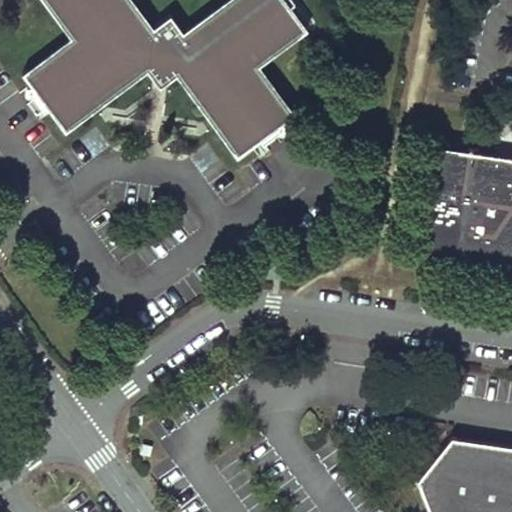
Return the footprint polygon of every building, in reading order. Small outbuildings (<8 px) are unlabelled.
[(135,0),(44,0),(71,36),(24,70),(67,129),(148,69),(159,85),(178,72),(238,154),(296,111),(260,63),(307,27),(286,0),(223,0),(184,30),(171,13),(154,25),(135,0)] [(436,167),(424,254),(510,266),(511,265),(511,161),(505,160),(493,159),(495,152),(458,146),(445,154),(440,159),(436,167)] [(511,154),(495,152),(493,159),(505,160),(511,161),(511,154)] [(493,307),(461,303),(459,314),(492,319),(493,307)] [(511,511),(511,445),(450,436),(418,481),(429,511),(511,511)]
